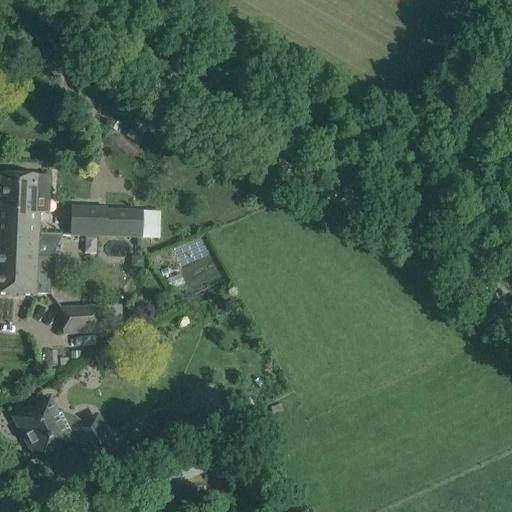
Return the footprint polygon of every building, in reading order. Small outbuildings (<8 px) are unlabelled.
[(0,238),(38,240),(38,235),(39,214),(48,215),(50,178),(36,177),(36,176),(0,175),(0,177),(0,238)] [(70,212),(69,237),(159,240),(160,214),(70,212)] [(0,238),(0,294),(36,296),(36,295),(50,295),(51,259),(37,258),(38,240),(0,238)] [(97,308),(61,310),(63,335),(98,334),(99,334),(97,308)] [(201,391),(168,409),(180,433),(201,422),(214,415),(201,391)] [(29,409),(13,418),(20,431),(22,430),(40,463),(73,446),(72,444),(79,440),(94,467),(116,455),(96,418),(83,425),(67,434),(55,413),(49,401),(31,411),(29,409)] [(208,472),(208,471),(242,454),(234,439),(200,457),(196,449),(156,471),(168,493),(208,472)]
